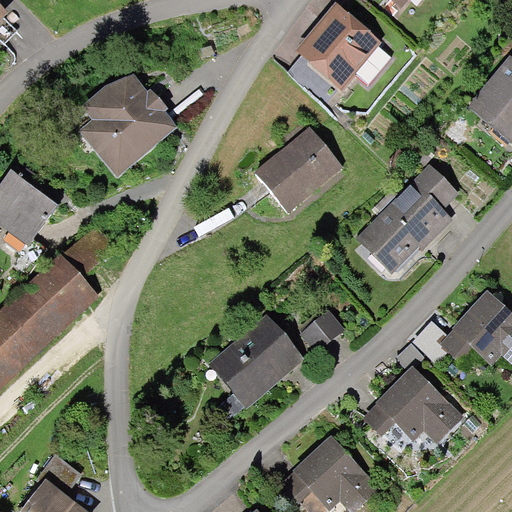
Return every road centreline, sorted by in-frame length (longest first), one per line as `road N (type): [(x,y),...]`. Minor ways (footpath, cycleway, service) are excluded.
road 1 (residential): [(128,511),(115,420),(124,298),(142,249),(287,2)]
road 2 (residential): [(511,202),(383,340),(183,511)]
road 3 (residential): [(0,97),(96,28),(209,0)]
